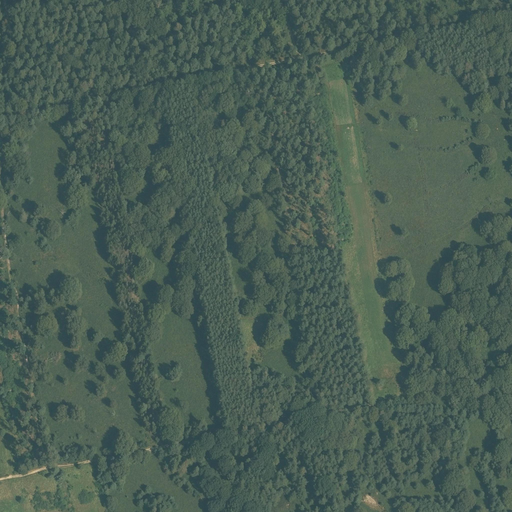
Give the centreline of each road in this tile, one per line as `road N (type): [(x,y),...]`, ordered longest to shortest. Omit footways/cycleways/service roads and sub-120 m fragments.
road 1 (track): [(43,471),(390,405),(511,372)]
road 2 (track): [(0,160),(19,345),(31,372),(43,471)]
road 3 (track): [(301,60),(0,119)]
road 4 (track): [(511,17),(301,60)]
